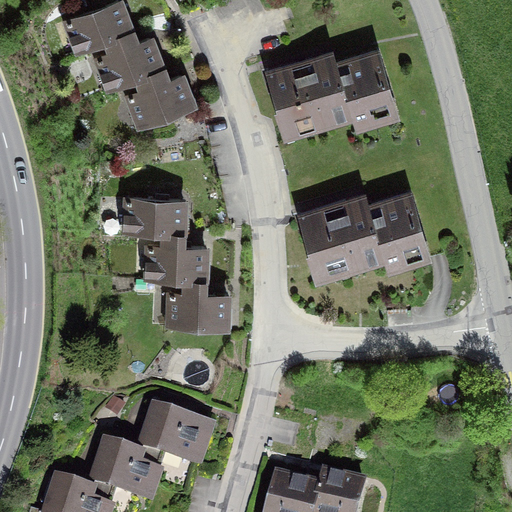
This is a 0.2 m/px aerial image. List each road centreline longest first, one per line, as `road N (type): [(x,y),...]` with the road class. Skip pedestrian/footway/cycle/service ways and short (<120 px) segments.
road 1 (tertiary): [(501,324),(453,97),(423,0)]
road 2 (secondary): [(0,127),(25,268),(23,337),(0,447)]
road 3 (residential): [(217,50),(265,228),(268,340)]
road 4 (residential): [(501,324),(392,340),(268,340)]
road 5 (residential): [(268,340),(227,511)]
